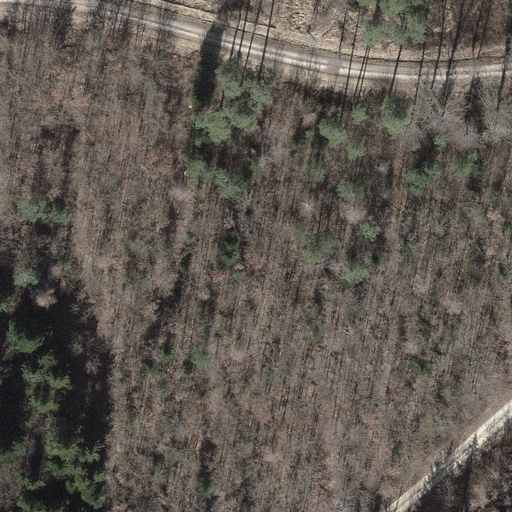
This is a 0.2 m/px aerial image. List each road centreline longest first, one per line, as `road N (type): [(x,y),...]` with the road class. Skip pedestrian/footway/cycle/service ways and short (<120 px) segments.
road 1 (track): [(511,68),(340,63),(65,0)]
road 2 (track): [(393,511),(511,410)]
